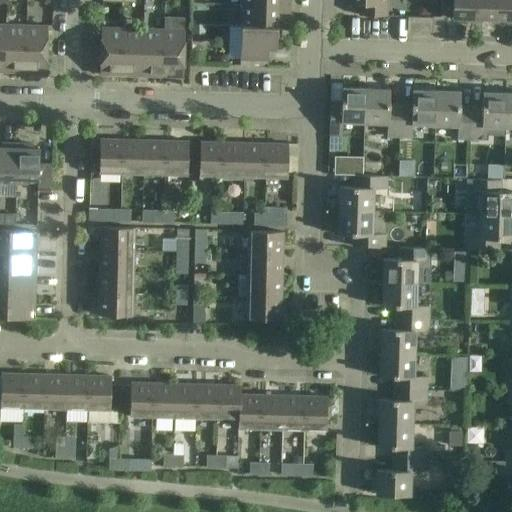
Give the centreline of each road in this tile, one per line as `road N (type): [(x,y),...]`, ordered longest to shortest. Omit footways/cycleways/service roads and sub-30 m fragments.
road 1 (unclassified): [(337,511),(0,470)]
road 2 (residential): [(352,365),(67,348)]
road 3 (residential): [(352,365),(355,303),(347,274),(308,248),(307,105)]
road 4 (residential): [(67,348),(72,102)]
road 5 (residential): [(72,102),(307,105)]
road 6 (residential): [(511,56),(311,49)]
road 7 (residential): [(346,491),(352,365)]
